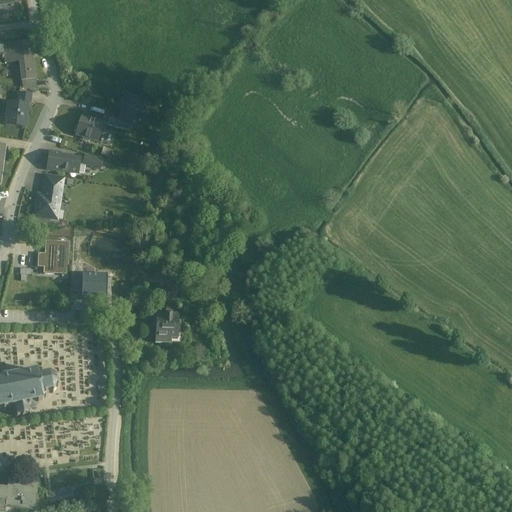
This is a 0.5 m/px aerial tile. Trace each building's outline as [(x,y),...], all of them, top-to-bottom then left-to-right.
[(0,0),(0,16),(14,14),(11,0),(0,0)] [(27,43),(3,45),(5,63),(19,61),(22,82),(35,80),(32,59),(29,59),(27,43)] [(35,80),(22,82),(22,88),(37,90),(36,80),(35,80)] [(153,104),(126,96),(118,122),(121,123),(133,127),(136,115),(148,119),(153,104)] [(18,104),(8,103),(7,112),(10,113),(8,125),(5,125),(25,128),(28,102),(18,101),(18,104)] [(103,124),(81,117),(78,127),(75,127),(74,132),(76,133),(75,136),(98,143),(103,124)] [(118,122),(109,119),(107,126),(119,130),(119,129),(121,123),(118,122)] [(70,158),(60,156),(60,155),(49,153),(46,170),(78,174),(80,161),(70,159),(70,158)] [(102,161),(85,156),(82,166),(99,171),(102,161)] [(61,192),(44,189),(43,196),(37,195),(34,217),(57,221),(61,192)] [(67,244),(46,243),(45,255),(38,254),(37,267),(45,267),(44,274),(65,275),(67,244)] [(166,315),(159,315),(159,317),(155,317),(152,320),(152,326),(155,329),(155,344),(182,345),(182,336),(177,336),(178,315),(177,315),(166,315)] [(9,374),(8,374),(8,376),(0,377),(0,409),(3,409),(3,411),(5,410),(5,409),(14,407),(16,416),(15,418),(17,418),(18,417),(22,416),(22,417),(24,417),(24,416),(28,415),(30,416),(31,415),(29,413),(28,407),(30,407),(31,405),(30,404),(37,402),(37,404),(39,404),(39,402),(42,401),(42,400),(44,398),(45,399),(46,397),(44,397),(44,394),(51,393),(52,394),(54,393),(52,392),(55,387),(57,388),(58,386),(56,385),(55,381),(57,379),(56,378),(54,379),(49,376),(50,374),(48,373),(48,375),(41,377),(40,374),(41,373),(40,372),(39,373),(37,372),(36,371),(33,372),(32,370),(31,370),(31,372),(22,374),(21,372),(20,372),(18,370),(18,368),(16,368),(16,369),(12,370),(11,369),(10,370),(11,371),(9,374)] [(38,485),(8,481),(7,488),(0,486),(0,510),(5,511),(5,508),(34,511),(34,508),(35,508),(38,485)] [(99,485),(88,485),(89,496),(99,495),(99,485)]
